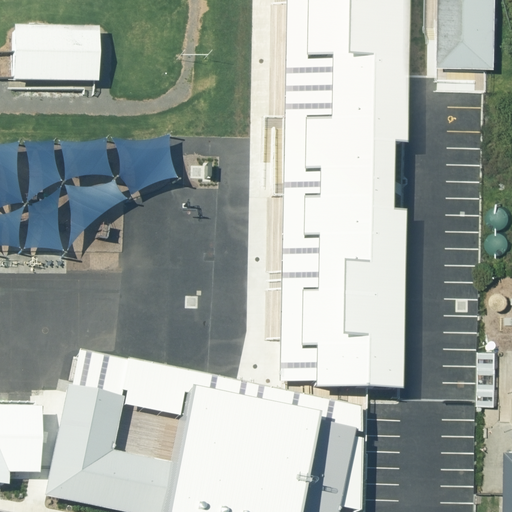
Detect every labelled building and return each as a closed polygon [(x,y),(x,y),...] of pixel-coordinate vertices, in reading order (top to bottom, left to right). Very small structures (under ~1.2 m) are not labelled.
[(344,80),(220,79),(219,142),(280,143),(280,200),(344,200),(344,80)] [(191,288),(152,285),(149,338),(188,340),(191,288)] [(262,408),(276,342),(216,330),(199,412),(144,411),(142,472),(204,473),(286,490),(301,416),(262,408)] [(480,351),(479,405),(498,405),(498,351),(480,351)] [(0,488),(2,488),(3,476),(33,477),(34,410),(0,409),(0,488)] [(41,418),(40,473),(125,474),(126,419),(41,418)] [(434,447),(335,446),(335,505),(434,506),(434,447)]
